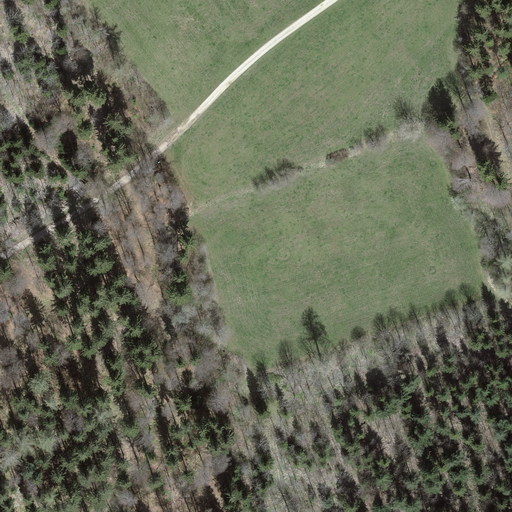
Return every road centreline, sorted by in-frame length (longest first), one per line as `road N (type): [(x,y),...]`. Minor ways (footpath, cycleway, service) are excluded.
road 1 (track): [(0,252),(145,164),(242,72),(338,0)]
road 2 (track): [(123,511),(132,470),(119,394),(13,243)]
road 3 (track): [(291,511),(262,383),(223,276)]
road 4 (track): [(0,323),(124,241),(142,218)]
road 5 (track): [(511,216),(496,104),(511,78)]
